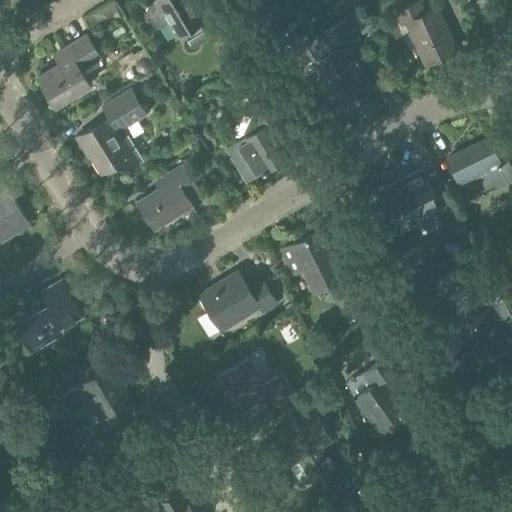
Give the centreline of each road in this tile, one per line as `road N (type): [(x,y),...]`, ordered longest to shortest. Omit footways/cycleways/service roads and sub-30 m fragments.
road 1 (unclassified): [(144,268),(194,256),(440,106),(511,91)]
road 2 (residential): [(236,511),(157,370),(144,268)]
road 3 (residential): [(511,413),(360,511)]
road 4 (unclassified): [(0,91),(89,236)]
